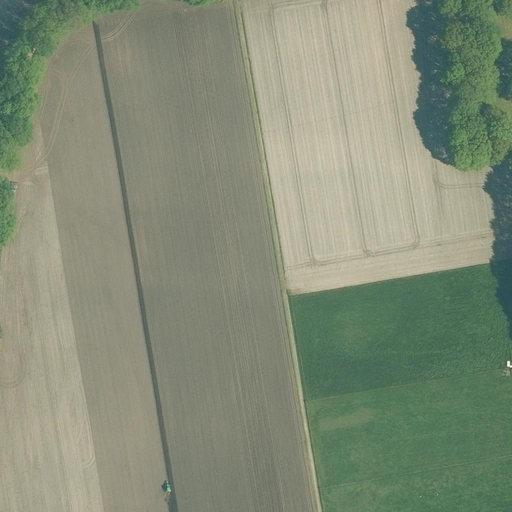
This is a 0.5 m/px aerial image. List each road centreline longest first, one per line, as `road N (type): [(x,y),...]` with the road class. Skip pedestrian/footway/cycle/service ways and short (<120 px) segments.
road 1 (track): [(234,0),(318,511)]
road 2 (unclassified): [(0,157),(35,41),(88,0)]
